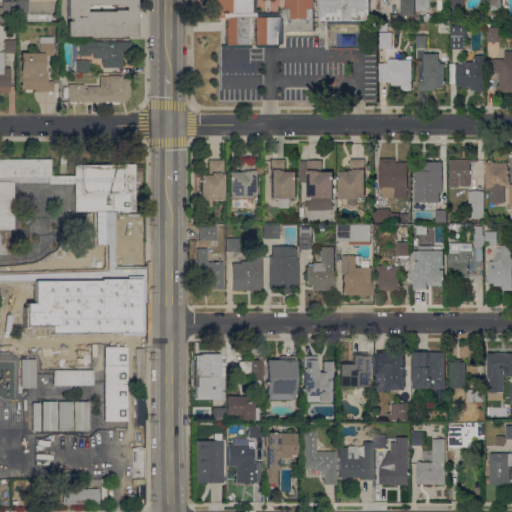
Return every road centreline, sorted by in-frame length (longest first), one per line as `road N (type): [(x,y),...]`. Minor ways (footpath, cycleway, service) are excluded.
road 1 (residential): [(511,122),(0,124)]
road 2 (residential): [(511,321),(168,321)]
road 3 (secondary): [(168,511),(169,183)]
